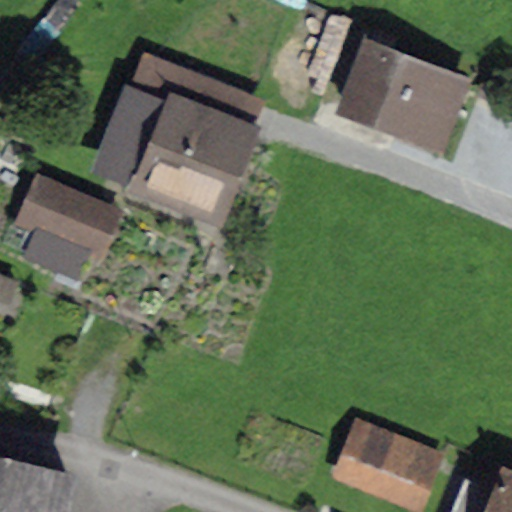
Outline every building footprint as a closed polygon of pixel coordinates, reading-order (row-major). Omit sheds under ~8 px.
[(337,115),(443,155),(468,87),(362,47),(337,115)] [(143,193),(226,225),(260,138),(176,106),(143,193)] [(121,223),(36,189),(19,231),(38,240),(90,260),(103,266),(121,223)] [(38,240),(28,266),(79,287),(90,260),(38,240)] [(331,486),(397,511),(418,511),(437,465),(352,432),(331,486)] [(0,511),(69,511),(75,486),(0,470),(0,511)] [(487,511),(511,511),(511,483),(501,479),(487,511)]
